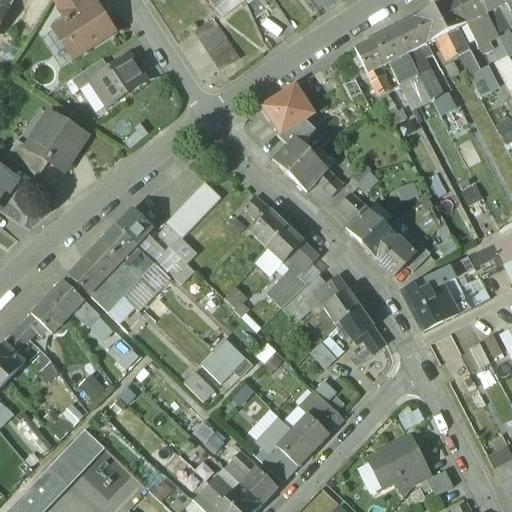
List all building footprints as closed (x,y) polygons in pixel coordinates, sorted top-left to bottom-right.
[(0,0),(0,10),(6,13),(12,0),(0,0)] [(73,0),(52,0),(59,9),(73,0)] [(73,0),(59,9),(67,22),(92,5),(88,0),(73,0)] [(204,0),(214,11),(215,11),(214,10),(227,0),(204,0)] [(467,26),(454,0),(434,10),(447,36),(467,26)] [(478,0),(453,0),(454,0),(467,26),(486,16),(478,0)] [(503,0),(478,0),(486,16),(497,11),(506,6),(503,0)] [(67,22),(54,30),(74,60),(112,34),(93,5),(92,5),(67,22)] [(434,10),(414,21),(427,47),(435,42),(447,36),(434,10)] [(508,32),(497,11),(486,16),(497,38),(508,32)] [(486,16),(467,26),(474,40),(479,49),(488,44),(498,39),(497,38),(486,16)] [(427,47),(414,21),(394,31),(408,57),(425,48),(427,47)] [(213,22),(194,34),(201,44),(220,32),(213,22)] [(467,26),(447,36),(458,57),(468,52),(464,45),(474,40),(467,26)] [(394,31),(375,41),(389,67),(397,63),(408,57),(394,31)] [(220,32),(201,44),(207,54),(226,42),(220,32)] [(447,36),(435,42),(446,63),(458,57),(447,36)] [(508,58),(498,39),(488,44),(498,64),(508,58)] [(375,41),(354,52),(367,78),(381,71),(389,67),(375,41)] [(226,42),(207,54),(213,64),(232,52),(226,42)] [(425,48),(408,57),(419,77),(429,72),(423,61),(429,57),(425,48)] [(232,52),(213,64),(219,74),(238,61),(232,52)] [(461,57),(481,99),(502,90),(491,66),(481,70),(472,52),(461,57)] [(408,57),(397,63),(402,73),(407,83),(419,77),(408,57)] [(109,71),(91,83),(92,83),(108,107),(144,83),(128,59),(109,71)] [(102,61),(73,81),(80,92),(92,83),(91,83),(109,71),(102,61)] [(397,63),(389,67),(394,78),(402,73),(397,63)] [(381,71),(367,78),(378,98),(390,91),(383,79),(385,78),(381,71)] [(295,90),(263,111),(280,137),(281,138),(304,123),(312,117),(295,90)] [(441,117),(457,112),(452,95),(435,101),(441,117)] [(53,119),(44,133),(40,130),(28,148),(27,150),(49,164),(64,174),(87,138),(50,114),(49,116),(53,119)] [(509,149),(511,147),(511,121),(511,119),(497,127),(509,149)] [(304,123),(281,138),(280,137),(277,140),(286,148),(287,149),(293,142),(301,149),(315,134),(304,123)] [(28,148),(18,142),(7,159),(39,180),(49,164),(27,150),(28,148)] [(293,142),(287,149),(286,148),(273,162),(290,178),(310,157),(301,149),(293,142)] [(327,174),(310,157),(290,178),(307,194),(315,185),(327,174)] [(0,169),(0,193),(1,192),(8,197),(18,182),(0,169)] [(368,169),(355,181),(367,193),(379,181),(368,169)] [(342,188),(327,174),(315,185),(331,199),(342,188)] [(205,186),(166,226),(182,241),(220,201),(205,186)] [(350,196),(339,208),(354,222),(365,210),(350,196)] [(270,215),(254,200),(244,211),(259,226),(270,215)] [(383,227),(365,210),(354,222),(345,231),(363,248),(383,227)] [(131,213),(115,229),(136,249),(143,242),(152,233),(131,213)] [(259,226),(251,236),(267,251),(287,230),(270,215),(259,226)] [(399,244),(383,227),(363,248),(380,263),(399,244)] [(136,249),(115,229),(100,245),(121,265),(136,249)] [(319,260),(287,230),(267,251),(290,273),(299,281),(300,281),(319,260)] [(169,249),(152,233),(143,242),(159,259),(169,249)] [(511,238),(468,261),(474,269),(493,260),(499,270),(511,263),(511,238)] [(399,244),(380,263),(395,278),(406,267),(414,258),(414,257),(399,244)] [(121,265),(100,245),(84,261),(105,281),(121,265)] [(422,248),(414,257),(414,258),(406,267),(414,274),(430,257),(422,248)] [(136,249),(121,265),(139,282),(154,266),(136,249)] [(105,281),(84,261),(69,276),(89,297),(105,281)] [(474,272),(468,261),(461,264),(467,276),(474,272)] [(511,263),(503,269),(511,286),(511,263)] [(461,264),(448,271),(454,282),(467,276),(461,264)] [(121,265),(105,281),(123,298),(139,282),(121,265)] [(448,271),(428,281),(433,293),(443,288),(454,282),(448,271)] [(290,273),(267,298),(281,312),(300,296),(308,289),(300,281),(299,281),(290,273)] [(326,288),(319,279),(308,289),(300,296),(306,304),(315,297),(314,296),(326,288)] [(326,288),(314,296),(315,297),(323,310),(348,293),(338,279),(326,288)] [(105,281),(89,297),(108,314),(123,298),(105,281)] [(428,281),(403,294),(413,314),(438,302),(433,293),(428,281)] [(83,303),(62,283),(47,300),(67,319),(73,314),(83,303)] [(443,288),(433,293),(438,302),(447,297),(443,288)] [(236,290),(226,301),(241,315),(252,304),(236,290)] [(348,293),(323,310),(336,328),(360,312),(348,293)] [(484,293),(474,298),(479,308),(489,302),(484,293)] [(306,304),(300,296),(281,312),(296,326),(311,312),(306,304)] [(474,298),(473,296),(464,300),(470,312),(479,308),(474,298)] [(447,297),(438,302),(443,311),(452,306),(447,297)] [(123,298),(108,314),(118,324),(133,308),(123,298)] [(67,319),(47,300),(31,316),(42,326),(52,336),(67,319)] [(452,306),(443,311),(448,323),(470,312),(464,300),(452,306)] [(438,302),(413,314),(424,335),(448,323),(443,311),(438,302)] [(83,303),(73,314),(89,329),(99,318),(83,303)] [(360,312),(336,328),(349,347),(355,343),(361,339),(373,330),(360,312)] [(42,326),(31,316),(17,331),(28,341),(42,326)] [(373,330),(361,339),(364,343),(369,351),(372,356),(385,347),(373,330)] [(17,331),(3,346),(13,356),(28,341),(17,331)] [(502,355),(493,338),(484,342),(494,360),(502,355)] [(361,339),(355,343),(358,348),(364,343),(361,339)] [(321,347),(336,362),(344,355),(329,340),(321,347)] [(245,363),(226,344),(214,357),(233,375),(245,363)] [(13,356),(3,346),(0,349),(0,375),(8,382),(9,381),(23,366),(13,356)] [(321,347),(312,356),(326,371),(336,362),(321,347)] [(489,366),(479,347),(470,351),(480,370),(489,366)] [(366,351),(351,362),(356,368),(372,356),(369,351),(367,352),(366,351)] [(40,353),(35,359),(41,364),(46,358),(40,353)] [(233,375),(214,357),(202,369),(221,388),(233,375)] [(23,366),(9,381),(13,385),(27,370),(23,366)] [(93,375),(81,387),(95,401),(107,390),(93,375)] [(214,395),(195,376),(184,387),(204,406),(214,395)] [(328,402),(336,395),(325,383),(317,390),(328,402)] [(344,422),(317,397),(302,413),(308,418),(309,417),(330,437),(344,422)] [(406,430),(424,423),(420,412),(401,419),(406,430)] [(330,437),(309,417),(308,418),(292,434),(314,454),(330,437)] [(203,423),(193,435),(217,455),(227,443),(203,423)] [(266,453),(271,458),(277,450),(292,434),(280,423),(258,446),(266,453)] [(115,429),(104,440),(161,502),(173,491),(148,465),(115,429)] [(85,433),(8,511),(48,511),(105,453),(85,433)] [(314,454),(292,434),(277,450),(298,470),(314,454)] [(410,442),(370,463),(383,489),(394,484),(423,469),(424,469),(410,442)] [(298,470),(277,450),(271,458),(292,477),(298,470)] [(284,486),(292,477),(271,458),(266,453),(258,462),(284,486)] [(258,471),(240,455),(232,464),(249,480),(258,471)] [(511,462),(493,472),(505,495),(511,490),(511,462)] [(198,482),(185,469),(177,478),(190,490),(198,482)] [(423,469),(394,484),(402,500),(412,489),(427,482),(429,481),(423,469)] [(277,490),(258,471),(249,480),(242,488),(262,507),(277,490)] [(429,481),(427,482),(435,498),(453,490),(445,474),(429,481)] [(235,495),(218,478),(209,487),(227,504),(235,495)] [(218,511),(227,504),(209,487),(201,496),(217,511),(218,511)] [(256,511),(262,507),(242,488),(235,495),(227,504),(235,511),(256,511)] [(334,511),(355,511),(344,502),(334,511)]
